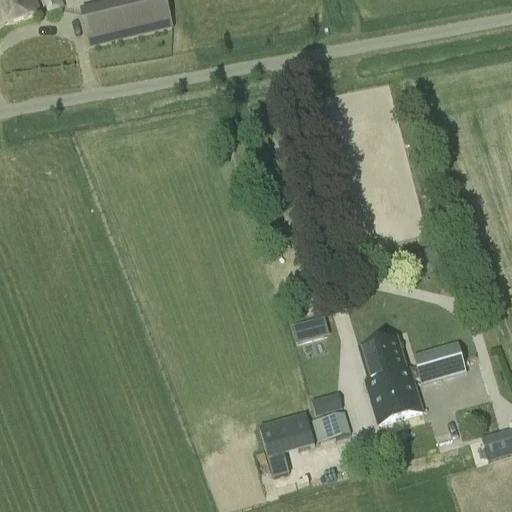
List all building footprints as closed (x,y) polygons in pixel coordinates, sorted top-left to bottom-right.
[(0,0),(0,28),(36,16),(30,0),(0,0)] [(121,0),(79,9),(88,49),(171,31),(163,0),(121,0)] [(432,272),(435,282),(451,276),(441,246),(401,260),(408,281),(432,272)] [(324,320),(293,328),(297,345),(328,338),(324,320)] [(396,343),(359,354),(369,385),(365,386),(378,429),(421,415),(412,384),(409,385),(396,343)] [(458,350),(414,362),(420,382),(463,369),(458,350)] [(337,397),(310,405),(315,421),(342,413),(337,397)] [(318,447),(350,437),(344,416),(311,426),(318,447)] [(268,463),(314,450),(305,418),(259,431),(268,463)] [(508,447),(485,454),(488,465),(511,458),(511,434),(505,436),(508,447)]
